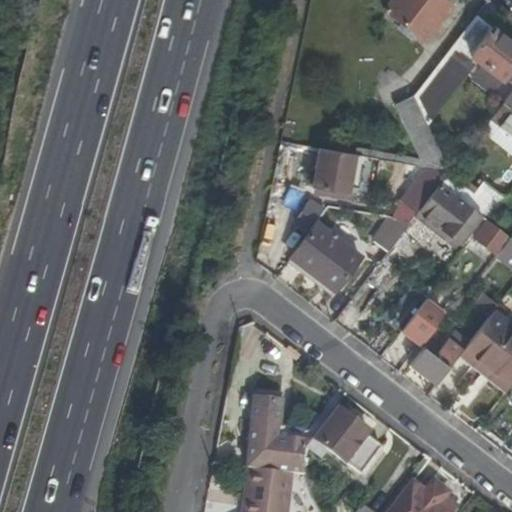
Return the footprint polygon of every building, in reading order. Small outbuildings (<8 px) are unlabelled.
[(406,26),(416,33),(425,40),(451,6),(443,0),(391,0),(385,9),(406,26)] [(511,42),(477,15),(414,96),(428,125),(477,60),(503,80),(505,76),(510,80),(511,77),(511,42)] [(412,38),(416,33),(406,26),(402,31),(412,38)] [(511,89),(498,108),(507,116),(499,125),(500,126),(511,135),(511,89)] [(425,166),(449,171),(428,125),(414,96),(395,105),(425,166)] [(511,135),(500,126),(491,136),(505,148),(511,150),(511,135)] [(356,154),(319,147),(313,188),(348,194),(356,154)] [(448,173),(440,184),(480,215),(487,220),(504,198),(483,181),(473,193),(448,173)] [(480,215),(440,184),(419,211),(460,242),(480,215)] [(388,251),(412,220),(389,217),(372,240),(388,251)] [(511,238),(487,220),(475,236),(511,265),(511,238)] [(361,258),(315,223),(289,257),(334,291),(361,258)] [(490,315),(493,310),(498,303),(486,293),(476,305),(490,315)] [(427,299),(403,330),(420,344),(433,326),(431,324),(442,310),(427,299)] [(511,381),(511,324),(493,310),(490,315),(468,343),(463,350),(486,369),(490,364),(511,381)] [(412,365),(436,384),(463,350),(468,343),(455,333),(437,357),(424,348),(412,365)] [(486,369),(509,388),(511,383),(511,381),(490,364),(486,369)] [(254,402),(247,470),(292,475),(306,476),(298,461),(312,443),(277,439),(281,404),(254,402)] [(327,428),(325,426),(315,440),(362,477),(382,450),(367,437),(370,433),(340,411),(327,428)] [(287,511),(292,475),(247,470),(245,492),(248,493),(245,511),(287,511)] [(420,489),(409,480),(407,482),(410,484),(388,511),(449,511),(441,505),(448,496),(446,494),(445,491),(444,490),(442,488),(440,486),(437,484),(434,484),(432,483),(425,493),(420,489)] [(454,511),(460,505),(448,496),(441,505),(449,511),(454,511)]
